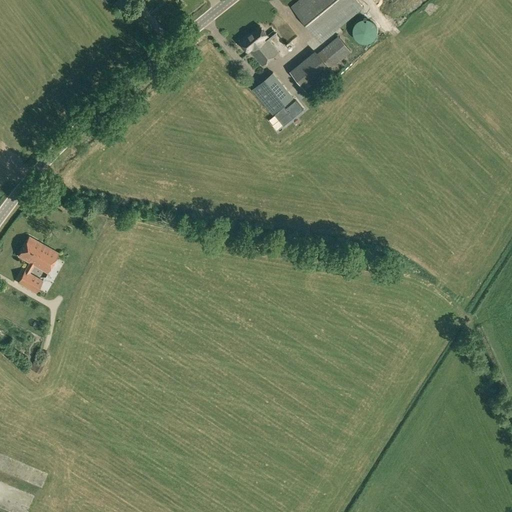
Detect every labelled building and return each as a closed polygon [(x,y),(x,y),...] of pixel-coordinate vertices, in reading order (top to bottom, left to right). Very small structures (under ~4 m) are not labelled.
[(126,3),(124,0),(117,0),(113,3),(118,10),(126,3)] [(300,0),(292,7),(320,42),(362,7),(355,0),(300,0)] [(353,34),(353,35),(354,36),(354,37),(355,37),(355,38),(356,39),(357,40),(358,41),(359,41),(359,42),(360,42),(362,43),(364,43),(365,43),(366,43),(367,43),(368,43),(369,42),(370,42),(371,42),(372,41),(373,40),(374,39),(375,38),(375,37),(376,36),(376,35),(377,34),(377,33),(377,32),(377,31),(377,30),(377,29),(377,28),(377,27),(376,26),(376,25),(375,24),(375,23),(373,22),(372,21),(372,20),(370,19),(369,19),(368,19),(366,19),(364,19),(362,19),(361,19),(360,20),(358,21),(357,22),(356,23),(355,23),(355,24),(354,25),(354,26),(353,27),(353,28),(353,29),(353,30),(353,31),(353,32),(353,34)] [(250,50),(263,65),(279,52),(270,40),(277,34),(286,46),(298,36),(285,21),(273,31),(268,35),(260,26),(240,42),(248,51),(250,50)] [(289,70),(310,96),(335,75),(330,69),(351,52),(337,36),(317,52),(315,49),(289,70)] [(253,89),(274,114),(294,97),(273,72),(253,89)] [(304,108),(296,99),(286,107),(285,105),(275,113),(284,123),(304,108)] [(18,282),(36,293),(43,280),(29,273),(34,265),(47,273),(59,253),(29,236),(18,256),(29,262),(25,270),(18,282)]
